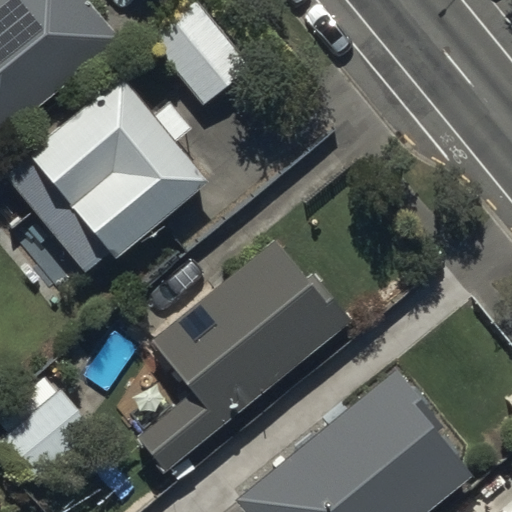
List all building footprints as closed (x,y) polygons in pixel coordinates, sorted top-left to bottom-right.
[(0,141),(117,43),(81,0),(3,0),(0,3),(0,141)] [(245,64),(195,3),(185,12),(182,8),(144,39),(198,104),(245,64)] [(154,120),(118,78),(28,156),(34,162),(6,186),(90,282),(204,184),(175,151),(194,135),(169,107),(154,120)] [(300,275),(268,237),(144,341),(186,390),(135,433),(164,467),(343,316),(305,271),(300,275)] [(446,429),(397,371),(239,505),(244,511),(434,511),(478,475),(442,432),(446,429)] [(15,403),(0,416),(0,437),(1,438),(0,438),(0,459),(27,490),(91,433),(53,391),(26,415),(15,403)]
